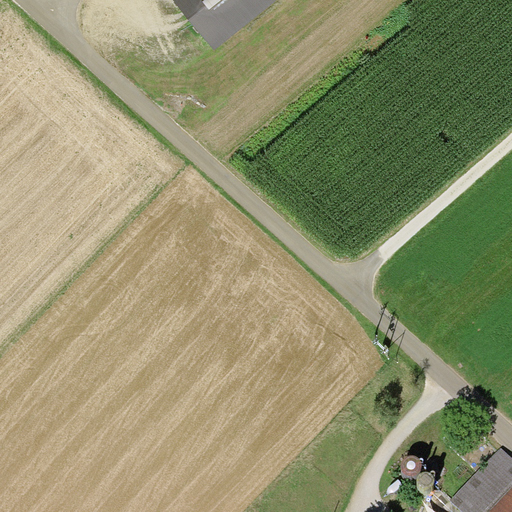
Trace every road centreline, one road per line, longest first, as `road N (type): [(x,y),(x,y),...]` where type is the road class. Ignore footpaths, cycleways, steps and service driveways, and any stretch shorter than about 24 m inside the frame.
road 1 (unclassified): [(16,0),(511,443)]
road 2 (track): [(345,289),(511,143)]
road 3 (unknown): [(445,378),(389,444),(351,511)]
